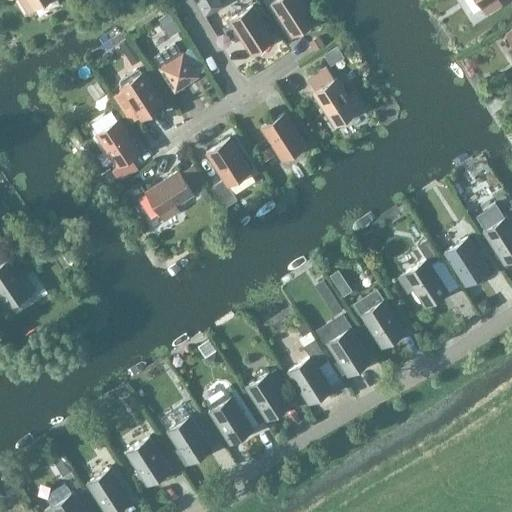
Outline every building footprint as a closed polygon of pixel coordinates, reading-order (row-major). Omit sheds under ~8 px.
[(20,0),(28,12),(48,0),(20,0)] [(274,0),(270,3),(279,17),(292,37),(316,21),(301,0),(274,0)] [(499,0),(477,0),(486,14),(502,4),(499,0)] [(253,5),(234,17),(229,20),(251,54),(274,39),(253,5)] [(155,56),(161,67),(160,68),(175,91),(198,76),(183,52),(181,53),(175,43),(155,56)] [(335,126),(363,108),(353,92),(348,95),(336,77),(334,79),(326,67),(308,78),(316,91),(313,93),(335,126)] [(139,71),(135,71),(121,79),(120,83),(121,85),(119,86),(141,120),(165,105),(143,71),(140,73),(139,71)] [(283,161),(306,146),(285,112),(261,127),(283,161)] [(96,133),(117,166),(112,169),(119,180),(138,168),(131,158),(141,152),(119,118),(96,133)] [(229,185),(251,171),(230,137),(206,152),(223,179),(212,185),(226,206),(237,199),(229,185)] [(192,191),(205,183),(193,164),(181,172),(179,170),(145,191),(164,220),(180,210),(176,205),(194,193),(192,191)] [(504,264),(511,258),(511,223),(506,215),(483,230),(504,264)] [(20,231),(18,237),(22,241),(26,241),(30,238),(31,233),(28,230),(24,229),(20,231)] [(466,285),(489,270),(467,236),(444,251),(466,285)] [(441,259),(428,238),(418,244),(427,258),(398,276),(408,292),(413,289),(425,306),(448,291),(432,265),(441,259)] [(0,296),(7,308),(36,289),(25,273),(20,276),(8,259),(6,261),(0,252),(0,296)] [(382,347),(406,332),(384,298),(360,313),(382,347)] [(348,375),(372,360),(350,326),(326,342),(348,375)] [(326,356),(316,339),(304,346),(310,355),(288,370),(309,403),(333,388),(319,366),(329,360),(326,356)] [(267,420),(291,405),(269,371),(246,386),(267,420)] [(230,444),(254,429),(232,395),(209,410),(230,444)] [(188,463),(212,448),(190,415),(167,430),(179,448),(172,452),(181,466),(188,462),(188,463)] [(148,485),(171,470),(149,436),(126,451),(138,471),(131,475),(140,489),(147,484),(148,485)] [(105,511),(114,511),(132,501),(110,467),(87,482),(105,511)] [(71,472),(50,485),(55,494),(76,481),(71,472)] [(86,511),(73,491),(45,510),(45,511),(86,511)]
